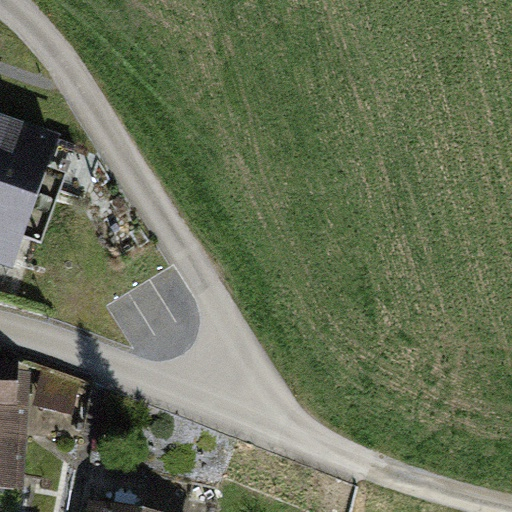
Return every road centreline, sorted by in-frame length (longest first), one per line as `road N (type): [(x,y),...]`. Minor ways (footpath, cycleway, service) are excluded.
road 1 (track): [(297,440),(66,54),(7,0)]
road 2 (track): [(511,511),(297,440)]
